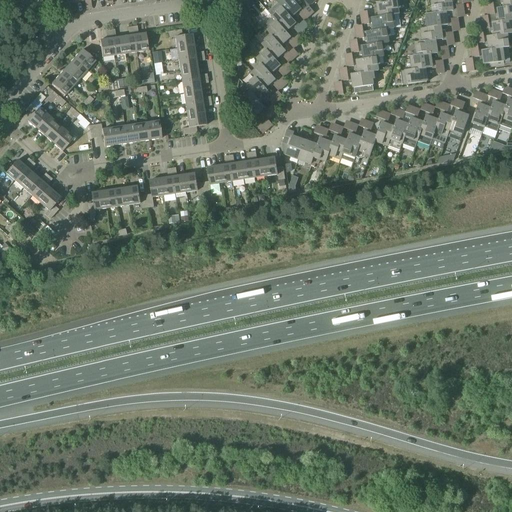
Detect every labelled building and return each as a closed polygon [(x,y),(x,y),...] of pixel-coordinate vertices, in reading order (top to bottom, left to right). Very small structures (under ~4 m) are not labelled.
[(292,0),(281,0),(278,3),(281,7),(290,18),(291,18),(294,15),(297,18),(301,15),(298,12),(301,9),(296,4),(292,0)] [(298,12),(301,15),(309,8),(304,2),(305,1),(304,0),(292,0),(296,4),(301,9),(298,12)] [(462,0),(431,0),(433,14),(433,15),(445,13),(453,12),(452,8),(456,7),(456,5),(463,4),(462,0)] [(511,0),(499,0),(500,4),(504,4),(505,8),(511,7),(511,0)] [(394,16),(399,15),(398,9),(400,9),(399,2),(378,5),(378,9),(374,9),(375,14),(379,14),(379,18),(394,16)] [(281,7),(276,12),(277,14),(273,18),(276,22),(276,21),(285,32),(286,32),(289,29),(292,32),(295,29),(293,26),(295,24),(291,18),(290,18),(281,7)] [(494,14),(495,15),(488,16),(489,22),(489,23),(493,22),(493,23),(500,22),(511,21),(511,7),(505,8),(498,9),(499,13),(494,14)] [(447,22),(451,21),(451,20),(458,19),(457,13),(453,13),(453,12),(445,13),(433,15),(433,14),(426,16),(428,28),(428,29),(440,27),(447,26),(447,22)] [(379,18),(372,19),(373,23),(369,24),(369,28),(373,27),(374,32),(389,30),(393,29),(393,24),(395,23),(394,16),(379,18)] [(276,21),(276,22),(270,26),(272,28),(267,32),(271,36),(271,35),(280,46),(284,43),(286,46),(290,43),(287,40),(290,38),(286,32),(285,32),(276,21)] [(500,22),(493,23),(493,27),(489,28),(489,29),(490,32),(494,32),(494,36),(507,35),(511,34),(511,21),(500,22)] [(428,29),(428,28),(421,30),(423,43),(435,41),(442,40),(442,36),(446,36),(445,31),(441,32),(440,27),(428,29)] [(374,32),(367,33),(368,37),(363,38),(364,42),(368,42),(369,46),(383,44),(388,44),(387,38),(390,37),(389,30),(374,32)] [(176,50),(193,47),(191,35),(181,37),(180,31),(168,33),(169,39),(174,38),(176,50)] [(145,35),(133,36),(135,53),(147,52),(145,35)] [(271,35),(271,36),(265,40),(267,42),(262,46),(265,50),(265,49),(275,61),(279,58),(281,60),(285,58),(282,54),(285,52),(280,46),(271,35)] [(494,36),(488,37),(488,41),(484,42),(485,46),(489,46),(489,50),(490,51),(502,49),(509,48),(507,35),(494,36)] [(135,53),(133,36),(122,38),(124,55),(135,53)] [(124,55),(122,38),(111,40),(113,57),(124,55)] [(113,57),(111,40),(99,41),(101,59),(113,57)] [(423,43),(416,44),(418,57),(430,55),(437,54),(436,50),(440,50),(440,45),(436,46),(435,41),(423,43)] [(369,46),(362,47),(362,51),(358,52),(359,56),(363,55),(363,60),(364,60),(378,58),(383,58),(382,52),(384,51),(383,44),(369,46)] [(193,47),(176,50),(178,61),(195,58),(193,47)] [(265,49),(265,50),(259,54),(261,56),(257,60),(260,64),(270,75),(270,74),(274,72),(276,75),(280,72),(277,68),(280,66),(275,61),(265,49)] [(483,55),(479,56),(480,61),(484,60),(485,65),(504,62),(502,49),(490,51),(489,50),(483,51),(483,55)] [(74,59),(87,71),(95,62),(82,51),(74,59)] [(418,57),(411,58),(413,71),(425,69),(432,68),(431,65),(435,64),(434,59),(431,60),(430,55),(418,57)] [(197,70),(195,58),(178,61),(180,72),(197,70)] [(357,65),(353,66),(354,70),(358,70),(358,74),(373,72),(373,73),(378,72),(377,66),(380,66),(378,58),(364,60),(363,60),(356,61),(357,65)] [(74,59),(66,68),(80,79),(87,71),(74,59)] [(260,64),(255,69),(256,71),(252,74),(255,78),(265,89),(269,86),(271,89),(275,86),(272,82),(275,80),(270,74),(270,75),(260,64)] [(66,68),(59,76),(72,88),(80,79),(66,68)] [(413,71),(402,73),(405,86),(427,82),(426,79),(430,78),(429,73),(426,74),(425,69),(413,71)] [(197,70),(180,72),(181,83),(198,81),(197,70)] [(352,79),(348,80),(349,84),(353,84),(354,89),(355,95),(373,92),(372,86),(373,86),(372,80),(374,79),(373,73),(373,72),(358,74),(352,75),(352,79)] [(72,88),(59,76),(51,85),(64,97),(72,88)] [(255,78),(250,83),(251,84),(247,88),(250,92),(260,103),(263,100),(266,103),(269,100),(267,97),(270,94),(265,89),(255,78)] [(127,87),(126,79),(118,80),(119,88),(127,87)] [(198,81),(181,83),(183,94),(200,92),(198,81)] [(200,92),(183,94),(185,105),(202,103),(200,92)] [(250,92),(245,97),(246,99),(242,103),(254,117),(258,114),(261,117),(264,114),(262,111),(264,108),(260,103),(250,92)] [(488,97),(485,103),(484,102),(482,106),(479,105),(470,129),(483,133),(487,121),(491,109),(487,108),(490,98),(488,97)] [(487,121),(483,133),(485,128),(497,132),(500,126),(502,119),(506,107),(502,106),(503,102),(499,100),(497,104),(493,103),(491,109),(487,121)] [(502,119),(500,126),(511,130),(511,129),(511,102),(508,101),(506,107),(502,119)] [(202,103),(185,105),(186,116),(203,114),(202,103)] [(449,130),(454,119),(453,119),(449,118),(453,107),(451,106),(448,113),(446,112),(445,116),(441,115),(438,121),(439,121),(435,133),(432,140),(445,144),(447,137),(450,130),(449,130)] [(36,130),(47,116),(39,109),(27,122),(36,130)] [(450,130),(447,137),(459,142),(469,117),(464,115),(465,111),(461,110),(460,113),(456,112),(453,119),(454,119),(449,130),(450,130)] [(388,146),(400,151),(403,144),(405,137),(409,126),(411,119),(410,119),(412,115),(405,113),(403,120),(402,119),(400,123),(397,121),(394,128),(390,139),(390,140),(388,146)] [(203,114),(186,116),(188,128),(182,129),(183,136),(196,134),(195,128),(205,126),(203,114)] [(420,135),(418,141),(430,145),(432,140),(435,133),(439,121),(438,121),(434,120),(436,116),(431,114),(430,118),(426,117),(424,124),(420,135)] [(47,116),(36,130),(44,137),(56,124),(47,116)] [(405,137),(403,144),(415,149),(418,141),(420,135),(424,124),(420,122),(421,118),(417,117),(415,121),(411,119),(409,126),(405,137)] [(382,124),(377,137),(375,142),(388,147),(388,146),(390,140),(390,139),(394,128),(390,126),(391,123),(387,121),(385,125),(382,124)] [(158,122),(147,124),(149,141),(160,139),(158,122)] [(56,124),(44,137),(53,144),(64,131),(56,124)] [(147,124),(135,125),(138,143),(149,141),(147,124)] [(115,146),(113,129),(101,131),(100,125),(88,127),(89,140),(102,138),(103,148),(115,146)] [(138,143),(135,125),(124,127),(127,144),(138,143)] [(124,127),(113,129),(115,146),(127,144),(124,127)] [(358,151),(356,157),(360,158),(362,158),(364,157),(365,156),(370,158),(375,142),(377,137),(372,136),(374,132),(369,130),(368,134),(364,133),(361,140),(362,140),(358,151)] [(64,131),(53,144),(62,152),(73,139),(64,131)] [(299,135),(297,139),(292,137),(294,134),(287,131),(283,143),(289,146),(286,156),(298,160),(305,142),(308,143),(310,139),(299,135)] [(343,153),(341,159),(353,163),(356,157),(358,151),(362,140),(361,140),(357,138),(359,134),(354,132),(353,136),(350,135),(347,142),(343,153)] [(335,137),(332,144),(328,155),(341,160),(341,159),(343,153),(347,142),(343,140),(344,136),(340,135),(338,139),(335,137)] [(320,140),(317,146),(317,147),(313,158),(326,162),(328,155),(332,144),(328,143),(329,139),(325,137),(323,141),(320,140)] [(314,141),(310,139),(308,143),(305,142),(298,160),(311,165),(313,158),(317,147),(317,146),(312,145),(314,141)] [(263,160),(266,177),(278,176),(278,181),(284,180),(285,180),(283,168),(277,168),(275,158),(263,160)] [(266,177),(263,160),(252,162),(255,179),(266,177)] [(14,181),(25,168),(16,161),(5,173),(14,181)] [(255,179),(252,162),(241,163),(243,181),(255,179)] [(243,181),(241,163),(230,165),(232,183),(243,181)] [(232,183),(230,165),(219,167),(221,184),(232,183)] [(209,182),(203,183),(205,196),(211,195),(209,186),(221,184),(219,167),(207,169),(209,182)] [(25,168),(14,181),(22,188),(33,175),(25,168)] [(205,196),(203,183),(197,184),(195,174),(184,176),(186,194),(198,192),(199,197),(205,196)] [(42,183),(33,175),(22,188),(30,196),(42,183)] [(186,194),(184,176),(172,178),(175,195),(186,194)] [(172,178),(161,180),(164,197),(175,195),(172,178)] [(164,197),(161,180),(150,181),(152,195),(145,196),(147,209),(153,208),(152,199),(164,197)] [(42,183),(30,196),(39,203),(50,190),(42,183)] [(138,187),(126,189),(129,206),(140,204),(141,210),(147,209),(145,196),(139,197),(138,187)] [(129,206),(126,189),(115,190),(117,208),(129,206)] [(60,199),(50,190),(39,203),(49,212),(45,216),(49,220),(58,210),(53,207),(60,199)] [(117,208),(115,190),(104,192),(106,210),(117,208)] [(106,210),(104,192),(92,194),(94,204),(87,205),(89,218),(96,217),(95,211),(106,210)]
